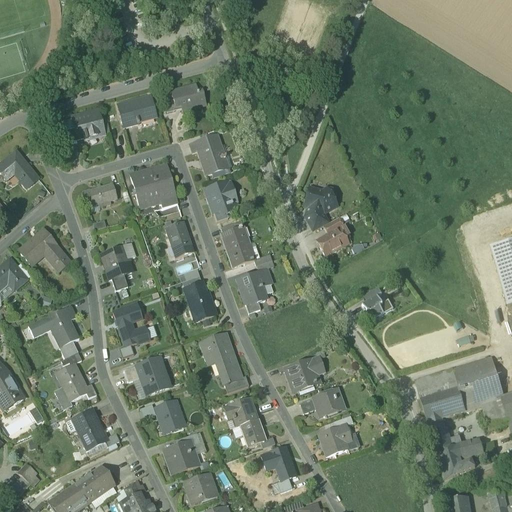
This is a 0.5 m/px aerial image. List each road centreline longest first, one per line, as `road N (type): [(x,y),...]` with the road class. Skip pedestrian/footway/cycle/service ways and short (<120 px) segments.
road 1 (residential): [(60,184),(166,153),(180,164),(236,326),(338,511)]
road 2 (residential): [(224,62),(304,273),(401,407),(428,511)]
road 3 (residential): [(64,195),(93,295),(104,376),(169,511)]
road 4 (track): [(280,212),(366,0)]
road 5 (residential): [(29,115),(224,62)]
